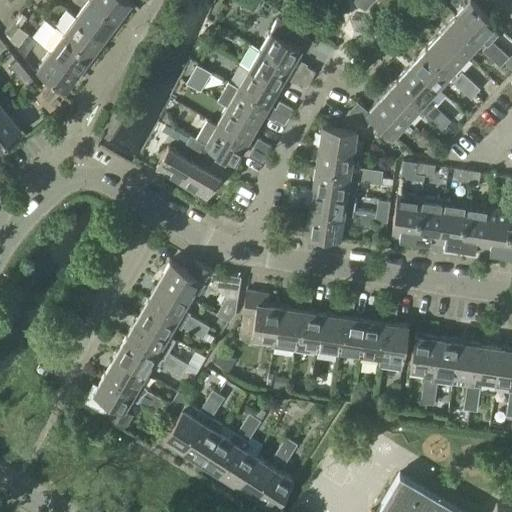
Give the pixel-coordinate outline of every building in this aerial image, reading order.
[(104,37),(117,20),(90,0),(88,0),(77,16),(104,37)] [(90,0),(117,20),(130,2),(128,0),(90,0)] [(256,0),(230,0),(252,14),(260,2),(256,0)] [(469,0),(454,16),(481,40),(496,24),(469,0)] [(20,11),(12,22),(19,27),(26,16),(20,11)] [(91,54),(104,37),(77,16),(64,34),(91,54)] [(466,56),(481,40),(454,16),(440,32),(466,56)] [(295,30),(296,28),(278,18),(271,30),(270,30),(259,49),(311,79),(315,71),(295,59),(301,48),(309,53),(315,42),(295,30)] [(12,22),(4,32),(11,36),(9,39),(18,46),(28,34),(19,27),(12,22)] [(78,71),(91,54),(64,34),(56,27),(43,44),(51,50),(51,51),(78,71)] [(452,72),(466,56),(440,32),(425,48),(452,72)] [(491,59),(500,49),(491,40),(482,50),(491,59)] [(240,63),(248,68),(279,86),(285,75),(306,87),(311,79),(259,49),(251,44),(240,63)] [(437,88),(452,72),(425,48),(411,64),(437,88)] [(500,49),(491,59),(500,66),(509,57),(500,49)] [(65,90),(78,71),(51,51),(38,69),(65,90)] [(18,75),(25,70),(17,61),(11,66),(18,75)] [(428,109),(433,104),(434,102),(429,97),(437,88),(411,64),(396,80),(428,109)] [(248,68),(237,86),(237,87),(289,117),(294,109),(273,97),(279,86),(248,68)] [(25,70),(18,75),(26,86),(33,80),(25,70)] [(462,90),(471,80),(462,72),(453,82),(462,90)] [(424,114),(428,109),(396,80),(381,96),(407,120),(416,110),(422,116),(424,114)] [(471,80),(462,90),(471,98),(480,88),(471,80)] [(217,100),(226,105),(257,123),(264,112),(285,125),(289,117),(237,87),(237,86),(228,81),(217,100)] [(50,102),(58,92),(51,86),(43,96),(50,102)] [(392,137),(407,120),(381,96),(368,111),(356,101),(348,110),(367,127),(373,120),(392,137)] [(433,122),(442,112),(433,104),(428,109),(424,114),(433,122)] [(226,105),(215,124),(246,142),(257,123),(226,105)] [(362,132),(367,127),(348,110),(344,115),(342,127),(321,124),(318,146),(353,151),(360,152),(362,142),(355,141),(356,131),(362,132)] [(166,111),(161,119),(170,123),(172,119),(170,113),(166,111)] [(7,112),(0,117),(0,145),(21,129),(7,112)] [(442,112),(433,122),(441,130),(451,120),(442,112)] [(230,158),(235,161),(246,142),(215,124),(207,119),(195,138),(204,143),(219,152),(230,158)] [(170,134),(185,143),(190,135),(175,126),(170,134)] [(185,143),(199,151),(204,143),(195,138),(190,135),(185,143)] [(253,146),(268,154),(272,147),(258,138),(253,146)] [(429,156),(432,157),(440,148),(433,143),(424,151),(429,156)] [(263,162),(268,154),(253,146),(249,154),(263,162)] [(352,161),(353,151),(318,146),(315,168),(358,174),(359,167),(359,165),(352,161)] [(181,183),(194,161),(168,147),(155,169),(181,183)] [(207,198),(230,158),(219,152),(209,170),(194,161),(181,183),(207,198)] [(424,175),(426,163),(415,162),(414,173),(424,175)] [(435,165),(433,164),(426,163),(424,175),(434,176),(435,165)] [(369,182),(371,169),(359,167),(358,174),(357,180),(358,181),(369,182)] [(357,180),(358,174),(315,168),(312,189),(347,194),(356,195),(358,181),(357,180)] [(469,181),(471,170),(462,168),(460,180),(469,181)] [(371,169),(369,182),(380,184),(382,171),(371,169)] [(479,183),(481,172),(481,171),(471,170),(469,181),(479,183)] [(344,215),(347,194),(312,189),(309,209),(344,215)] [(415,240),(421,196),(398,192),(391,237),(415,240)] [(437,244),(444,199),(421,196),(415,240),(437,244)] [(460,247),(466,203),(444,199),(437,244),(460,247)] [(482,251),(489,206),(466,203),(460,247),(482,251)] [(505,254),(511,209),(489,206),(482,251),(505,254)] [(340,237),(344,215),(309,209),(305,232),(340,237)] [(362,225),(364,212),(353,210),(351,223),(362,225)] [(364,212),(362,225),(374,227),(375,220),(376,214),(364,212)] [(188,271),(170,261),(159,280),(189,298),(195,289),(202,294),(208,284),(228,296),(237,297),(240,277),(215,273),(194,261),(188,271)] [(192,333),(199,320),(189,314),(190,312),(183,308),(189,298),(159,280),(148,298),(179,316),(186,320),(182,327),(192,333)] [(302,301),(304,285),(295,283),(293,299),(302,301)] [(304,285),(302,301),(311,302),(313,286),(304,285)] [(344,307),(346,291),(337,290),(335,306),(344,307)] [(253,336),(274,340),(279,305),(267,303),(268,294),(246,291),(239,337),(240,337),(250,342),(253,336)] [(346,291),(344,307),(353,308),(355,292),(346,291)] [(387,313),(389,297),(380,296),(378,312),(387,313)] [(396,315),(398,299),(389,297),(387,313),(396,315)] [(182,327),(186,320),(179,316),(148,298),(137,317),(168,335),(174,324),(181,328),(182,327)] [(272,347),(294,350),(295,343),(301,308),(279,305),(274,340),(272,347)] [(316,353),(317,346),(322,312),(301,308),(295,343),(294,350),(316,353)] [(337,349),(337,350),(343,315),(322,312),(317,346),(337,349)] [(359,353),(364,318),(343,315),(337,350),(359,353)] [(137,317),(126,336),(157,354),(164,358),(160,364),(171,369),(177,358),(167,352),(174,339),(168,335),(137,317)] [(359,353),(381,356),(386,321),(381,320),(364,318),(359,353)] [(199,320),(192,333),(202,339),(210,326),(199,320)] [(379,365),(401,369),(407,324),(386,321),(381,356),(379,365)] [(432,372),(437,337),(415,334),(409,368),(432,372)] [(115,355),(146,373),(153,361),(159,365),(160,364),(164,358),(157,354),(126,336),(115,355)] [(424,379),(422,390),(434,392),(435,392),(437,381),(452,383),(453,375),(458,340),(437,337),(432,372),(431,380),(424,379)] [(474,386),(475,378),(480,343),(458,340),(453,375),(465,377),(464,385),(467,385),(470,386),(474,386)] [(478,379),(495,381),(501,347),(480,343),(475,378),(478,379)] [(511,383),(511,348),(501,347),(495,381),(511,383)] [(228,371),(235,360),(221,350),(214,362),(228,371)] [(136,391),(146,373),(115,355),(105,373),(136,391)] [(177,358),(171,369),(181,375),(187,364),(177,358)] [(83,401),(126,426),(132,415),(124,410),(136,391),(105,373),(98,386),(93,383),(83,401)] [(273,388),(287,390),(289,378),(275,376),(273,388)] [(480,387),(474,386),(470,386),(467,385),(465,397),(478,399),(480,387)] [(367,390),(355,388),(354,400),(365,401),(367,390)] [(145,405),(148,407),(155,395),(145,389),(138,401),(145,405)] [(171,401),(166,401),(163,406),(177,415),(188,397),(178,390),(171,401)] [(218,408),(224,397),(213,390),(207,400),(218,408)] [(433,404),(435,392),(434,392),(422,390),(420,402),(433,404)] [(155,395),(148,407),(159,413),(163,406),(166,401),(164,400),(155,395)] [(476,411),(478,399),(465,397),(463,409),(476,411)] [(211,418),(218,408),(207,400),(200,411),(211,418)] [(201,420),(182,408),(164,438),(182,450),(201,420)] [(249,413),(243,424),(254,431),(260,420),(249,413)] [(201,420),(182,450),(201,462),(219,432),(201,420)] [(250,437),(254,431),(243,424),(237,433),(224,424),(219,432),(201,462),(219,473),(241,438),(247,441),(250,437)] [(237,485),(256,455),(255,454),(262,444),(250,437),(247,441),(241,438),(219,473),(237,485)] [(290,454),(297,444),(286,437),(279,447),(290,454)] [(284,465),(290,454),(279,447),(272,457),(284,465)] [(255,496),(274,467),(256,455),(237,485),(255,496)] [(274,467),(255,496),(275,509),(293,479),(274,467)] [(464,511),(436,495),(400,474),(377,511),(371,511),(370,511),(509,511),(497,504),(492,511),(464,511)]
